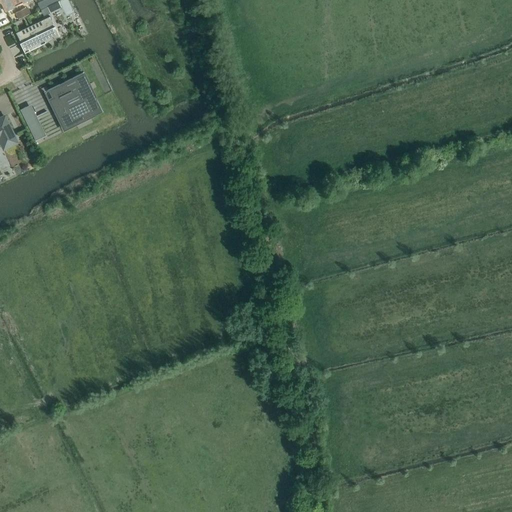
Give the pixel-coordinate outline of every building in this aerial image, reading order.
[(0,0),(0,2),(0,3),(0,2),(1,2),(5,11),(27,0),(0,0)] [(26,8),(15,13),(18,19),(29,14),(26,9),(26,8)] [(24,53),(59,36),(55,29),(54,29),(53,27),(55,26),(50,16),(15,33),(19,40),(20,40),(21,42),(19,43),(24,53)] [(83,73),(82,73),(48,90),(51,97),(47,99),(52,109),(56,107),(60,115),(57,116),(63,127),(64,127),(63,126),(73,122),(74,122),(72,116),(86,109),(89,114),(90,114),(100,109),(94,98),(92,99),(88,91),(91,90),(90,89),(88,91),(85,86),(88,84),(82,74),(83,73)] [(0,143),(0,144),(15,137),(4,116),(0,117),(0,143)] [(45,135),(36,116),(25,121),(35,140),(45,135)]
